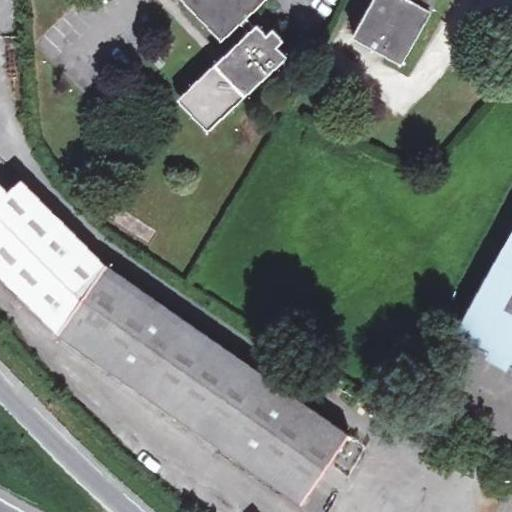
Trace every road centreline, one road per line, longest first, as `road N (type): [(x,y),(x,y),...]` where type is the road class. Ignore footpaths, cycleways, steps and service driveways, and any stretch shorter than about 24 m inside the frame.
road 1 (unknown): [(476,511),(473,451),(457,434),(364,389),(193,280)]
road 2 (trunk): [(129,511),(0,383)]
